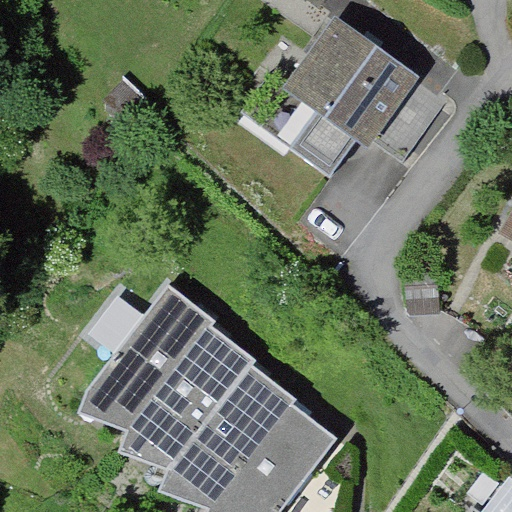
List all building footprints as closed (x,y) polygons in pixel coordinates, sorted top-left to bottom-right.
[(407,159),(447,104),(416,82),(426,68),(337,4),(287,73),(274,64),(245,104),(335,167),(363,128),(407,159)] [(130,429),(215,328),(220,322),(172,285),(91,387),(81,409),(130,429)] [(260,361),(215,328),(130,429),(122,448),(171,466),(256,367),(260,361)] [(162,488),(212,506),(298,405),(302,401),(256,367),(171,466),(162,488)] [(283,511),(342,440),(298,405),(212,506),(209,511),(283,511)] [(511,511),(511,479),(509,477),(484,511),(511,511)]
